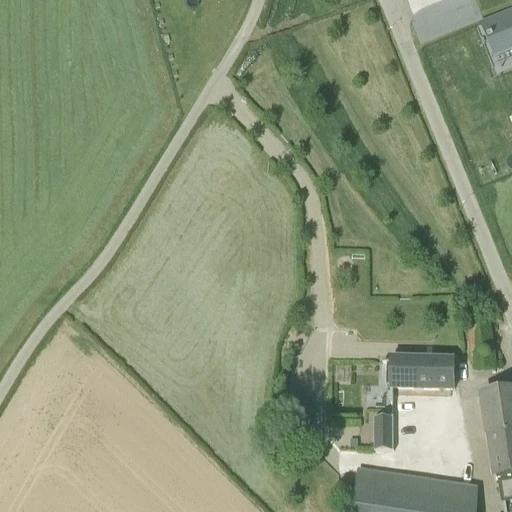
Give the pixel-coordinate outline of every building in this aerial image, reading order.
[(511,0),(479,0),(485,16),(511,7),(511,0)] [(511,18),(485,30),(504,77),(511,73),(511,18)] [(473,377),(495,374),(489,328),(468,331),(473,377)] [(388,389),(392,389),(392,392),(455,394),(455,369),(392,365),(392,368),(388,368),(388,389)] [(489,440),(511,435),(511,391),(483,396),(489,440)] [(315,434),(311,434),(311,402),(297,402),(296,450),(315,450),(315,434)] [(376,424),(376,456),(394,456),(394,424),(376,424)] [(511,435),(489,440),(495,482),(506,480),(506,481),(499,482),(502,505),(511,503),(511,435)] [(357,469),(349,511),(477,511),(478,488),(357,469)]
